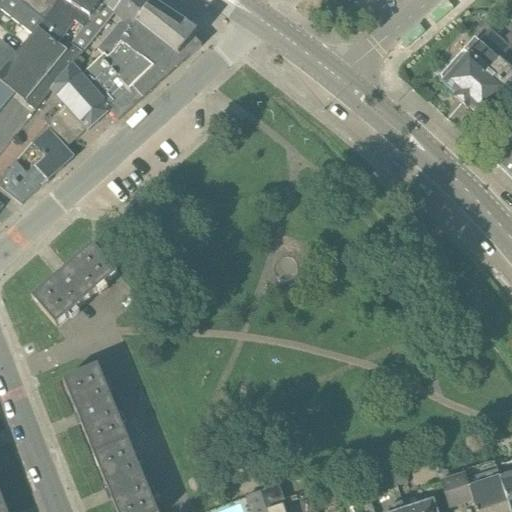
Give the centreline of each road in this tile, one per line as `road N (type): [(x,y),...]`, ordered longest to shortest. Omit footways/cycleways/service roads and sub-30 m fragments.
road 1 (residential): [(0,252),(257,17)]
road 2 (tertiary): [(511,240),(386,113),(340,78)]
road 3 (residential): [(60,511),(0,361)]
